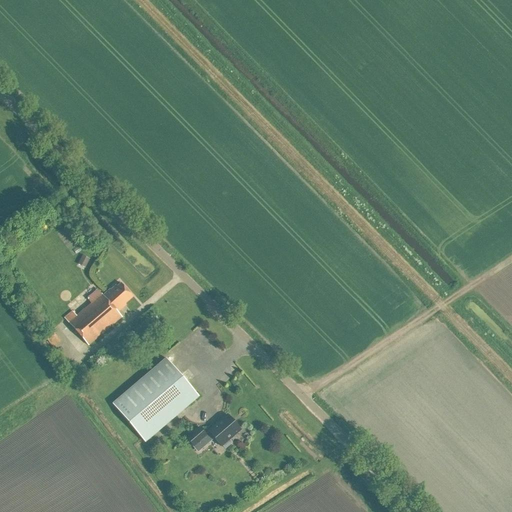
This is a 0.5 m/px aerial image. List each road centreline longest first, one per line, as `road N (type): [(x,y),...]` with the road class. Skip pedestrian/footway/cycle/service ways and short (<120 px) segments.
road 1 (unclassified): [(416,511),(0,92)]
road 2 (track): [(301,395),(511,258)]
